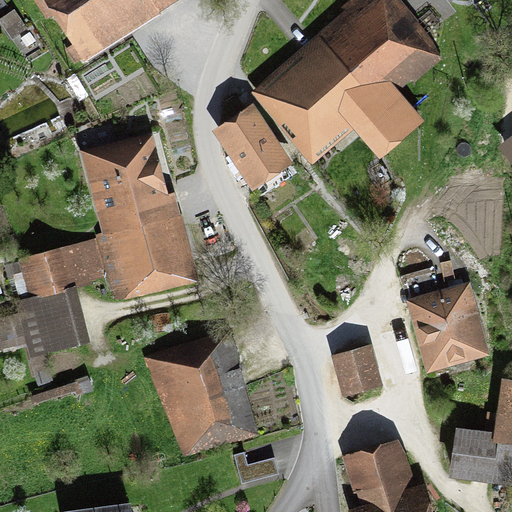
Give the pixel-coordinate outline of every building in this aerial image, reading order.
[(40,0),(89,70),(187,0),(40,0)] [(352,16),(260,98),(310,155),(346,124),(375,157),(418,119),(395,93),(440,53),(392,0),(353,0),(345,8),(352,16)] [(251,112),(223,130),(231,142),(224,146),(250,185),(284,162),(251,112)] [(102,247),(112,286),(117,310),(203,290),(165,135),(80,155),(102,247)] [(112,286),(102,247),(24,266),(33,305),(19,308),(33,365),(95,350),(81,293),(112,286)] [(475,289),(409,306),(427,378),(493,361),(475,289)] [(231,335),(149,360),(181,466),(263,441),(231,335)] [(373,350),(334,361),(346,404),(385,393),(373,350)] [(495,437),(458,432),(452,473),(511,481),(511,384),(503,384),(495,437)] [(359,511),(434,511),(426,486),(415,489),(405,455),(393,458),(390,449),(345,463),(359,511)] [(246,459),(236,462),(244,491),(280,481),(275,465),(249,472),(246,459)]
